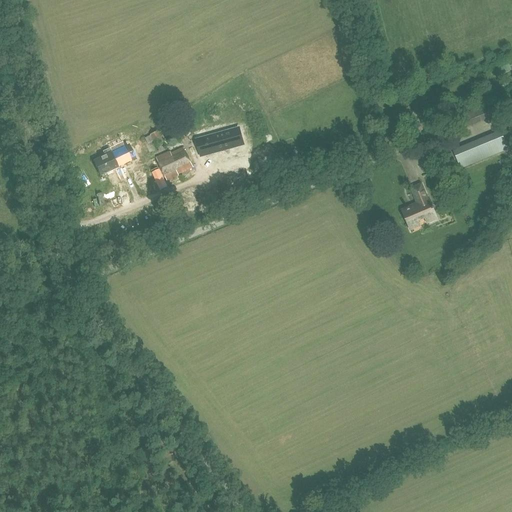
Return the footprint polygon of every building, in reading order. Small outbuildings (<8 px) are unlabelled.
[(239,81),(232,84),(235,91),(242,88),(239,81)] [(244,144),(241,135),(239,128),(232,130),(236,147),(244,144)] [(232,130),(204,136),(208,152),(236,147),(232,130)] [(461,169),(509,149),(501,130),(453,150),(461,169)] [(117,144),(109,148),(103,151),(105,155),(94,160),(101,175),(118,166),(116,162),(123,158),(117,144)] [(286,168),(284,162),(274,165),(276,171),(286,168)] [(254,181),(251,172),(245,174),(247,183),(254,181)] [(405,215),(404,218),(405,222),(408,223),(409,225),(426,218),(428,223),(438,219),(429,199),(428,199),(422,183),(410,188),(417,204),(403,210),(405,215)] [(158,191),(155,186),(146,190),(149,195),(158,191)]
